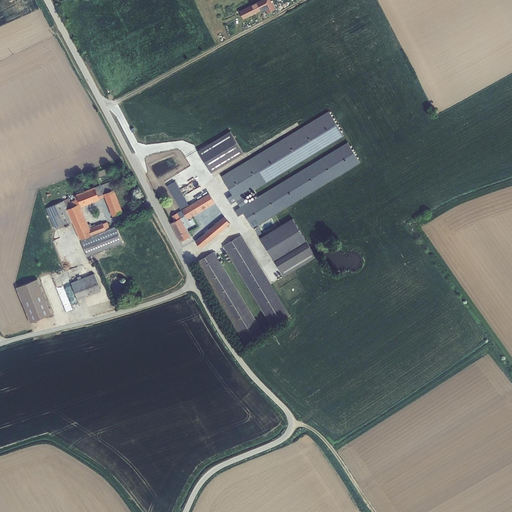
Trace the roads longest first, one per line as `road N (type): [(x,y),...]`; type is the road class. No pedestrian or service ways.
road 1 (unclassified): [(195,285),(48,0)]
road 2 (unclassified): [(195,285),(0,343)]
road 3 (unclassified): [(292,423),(245,368),(195,285)]
road 4 (unclassified): [(292,423),(278,441),(209,472),(185,511)]
road 5 (track): [(374,511),(324,440),(292,423)]
